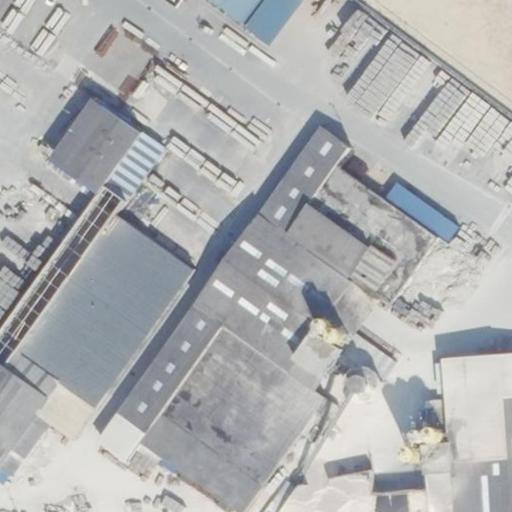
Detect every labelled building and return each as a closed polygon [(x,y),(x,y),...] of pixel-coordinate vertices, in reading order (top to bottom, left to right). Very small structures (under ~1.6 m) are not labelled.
[(217,0),(255,28),(276,0),(217,0)] [(127,85),(128,56),(91,56),(91,85),(127,85)] [(51,166),(96,197),(102,188),(131,208),(168,152),(93,101),(51,166)] [(320,129),(259,214),(348,275),(387,302),(434,237),(334,166),(348,148),(320,129)] [(53,260),(0,336),(0,367),(50,401),(89,428),(197,271),(122,220),(131,208),(102,188),(96,197),(53,260)] [(193,310),(282,371),(348,275),(259,214),(193,310)] [(41,263),(56,236),(44,230),(34,248),(21,241),(26,232),(12,224),(1,244),(10,249),(0,265),(0,275),(20,287),(36,260),(41,263)] [(452,241),(466,250),(476,235),(463,225),(452,241)] [(427,294),(442,270),(426,261),(411,285),(427,294)] [(336,408),(282,371),(193,310),(119,412),(125,417),(115,433),(132,444),(144,430),(250,499),(297,434),(310,441),(336,408)] [(0,367),(0,470),(2,472),(50,401),(0,367)] [(416,452),(420,511),(511,511),(511,400),(438,407),(440,451),(416,452)]
